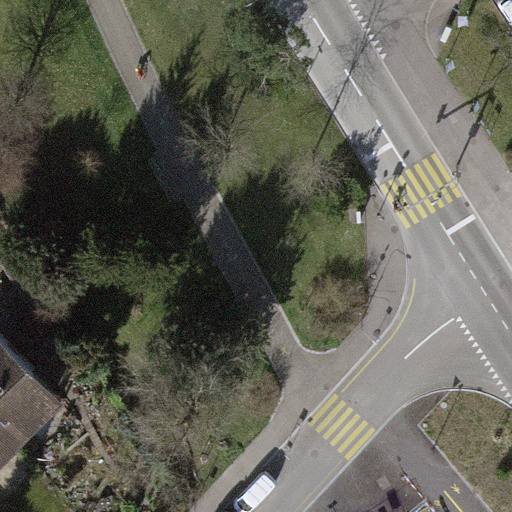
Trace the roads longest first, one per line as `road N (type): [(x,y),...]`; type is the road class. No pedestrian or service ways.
road 1 (residential): [(258,511),(333,433),(494,306)]
road 2 (residential): [(328,41),(494,306)]
